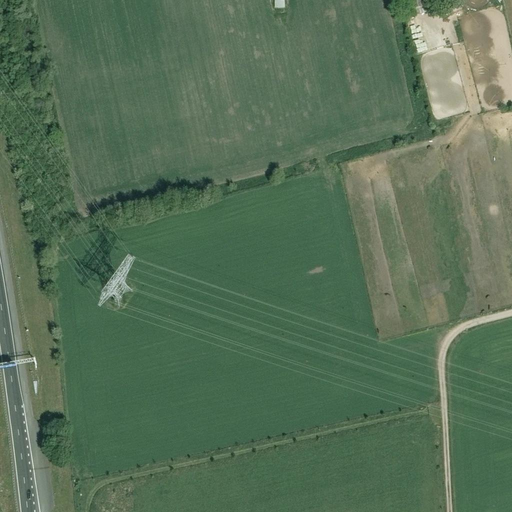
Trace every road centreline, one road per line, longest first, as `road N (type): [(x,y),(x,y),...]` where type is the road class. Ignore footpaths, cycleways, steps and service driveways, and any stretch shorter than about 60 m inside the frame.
road 1 (unclassified): [(449,511),(442,350),(457,328),(511,312)]
road 2 (motorway): [(26,511),(0,302)]
